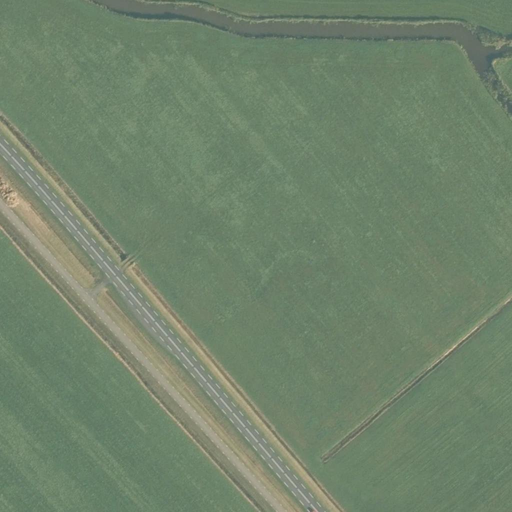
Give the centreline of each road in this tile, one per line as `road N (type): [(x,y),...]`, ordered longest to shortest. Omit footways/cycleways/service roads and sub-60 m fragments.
road 1 (primary): [(316,511),(114,275)]
road 2 (unclassified): [(281,511),(86,298)]
road 3 (primary): [(114,275),(0,146)]
road 4 (unclassified): [(86,298),(0,204)]
